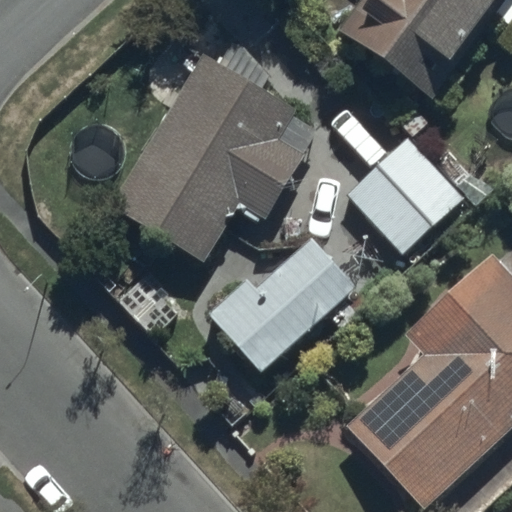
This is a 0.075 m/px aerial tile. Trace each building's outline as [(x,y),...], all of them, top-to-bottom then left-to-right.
[(511,0),(371,0),(336,51),(434,121),(499,33),(506,38),(511,30),(511,15),(511,14),(511,0)] [(272,93),(248,65),(233,57),(218,83),(204,75),(113,226),(209,282),(245,219),(270,233),(305,172),(279,158),(296,128),(263,109),(272,93)] [(410,149),(345,206),(403,270),(467,211),(410,149)] [(356,306),(312,256),(255,307),(247,297),(207,332),(259,391),(356,306)] [(440,511),(511,445),(511,292),(493,272),(406,356),(412,362),(372,400),(382,411),(345,445),(407,511),(440,511)]
